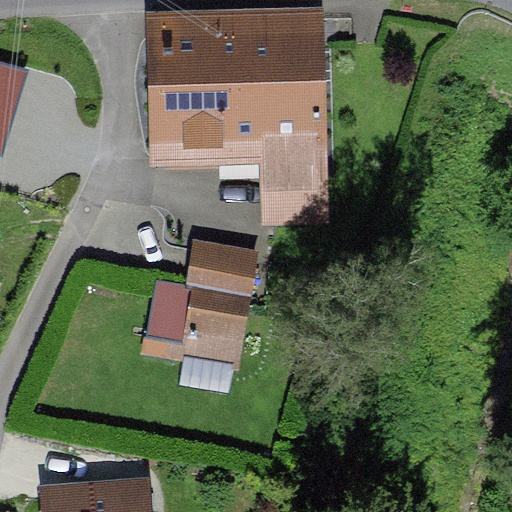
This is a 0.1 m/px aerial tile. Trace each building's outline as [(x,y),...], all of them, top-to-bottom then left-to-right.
[(323,20),(160,24),(163,160),(280,158),(281,180),(328,179),(323,20)] [(328,179),(281,180),(268,181),(270,223),(329,221),(328,179)] [(259,263),(197,251),(190,288),(201,290),(193,332),(243,342),(259,263)] [(143,462),(81,448),(84,495),(145,491),(143,462)] [(84,495),(52,497),(52,511),(148,511),(147,491),(145,491),(84,495)]
